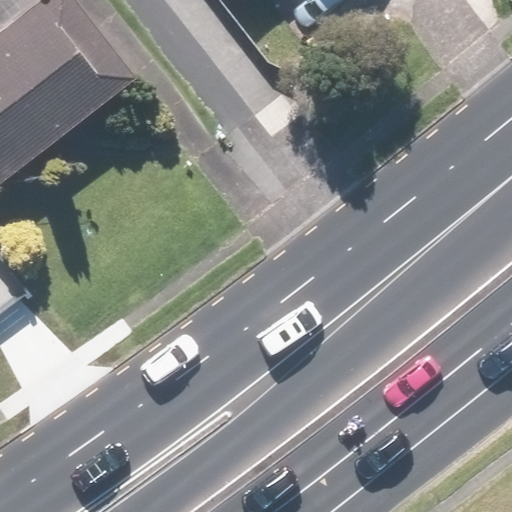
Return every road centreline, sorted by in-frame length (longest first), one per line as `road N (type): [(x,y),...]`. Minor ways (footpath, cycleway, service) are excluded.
road 1 (primary): [(0,498),(432,198)]
road 2 (primary): [(140,511),(282,404),(432,198)]
road 3 (primary): [(511,324),(277,511)]
